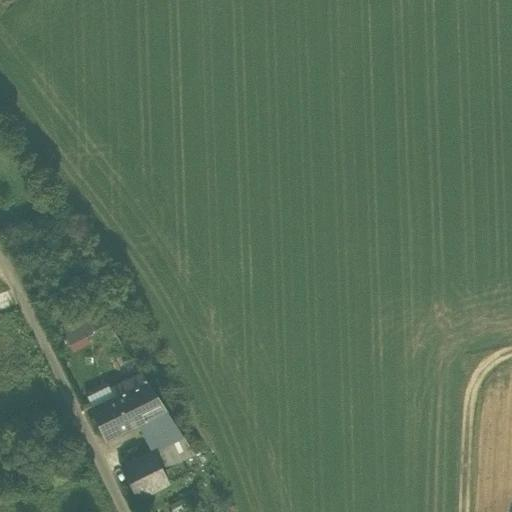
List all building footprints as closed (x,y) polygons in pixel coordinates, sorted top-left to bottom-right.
[(62,331),(69,345),(108,324),(99,310),(62,331)] [(91,410),(106,439),(138,424),(166,410),(141,372),(140,373),(109,388),(115,399),(91,410)] [(138,424),(152,452),(153,452),(183,437),(166,410),(138,424)] [(153,452),(169,484),(184,477),(177,463),(194,455),(183,437),(153,452)] [(169,484),(153,452),(152,452),(120,467),(136,500),(169,484)]
